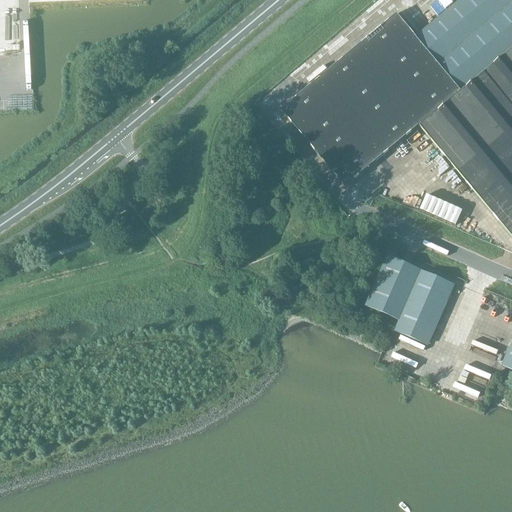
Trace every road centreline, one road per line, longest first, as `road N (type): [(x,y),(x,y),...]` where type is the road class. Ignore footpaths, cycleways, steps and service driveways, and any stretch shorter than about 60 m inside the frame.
road 1 (primary): [(115,136),(278,0)]
road 2 (unclassified): [(376,222),(511,280)]
road 3 (primary): [(115,136),(0,225)]
